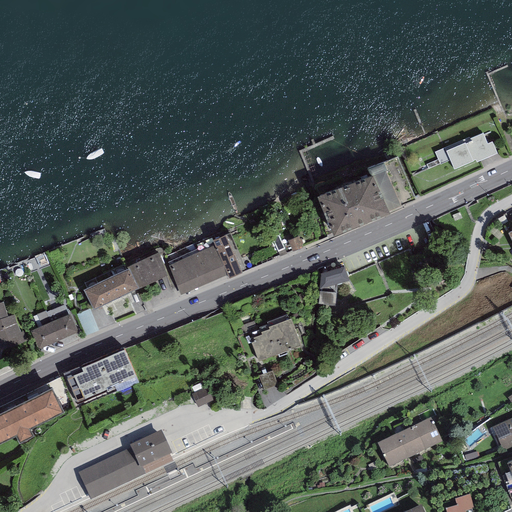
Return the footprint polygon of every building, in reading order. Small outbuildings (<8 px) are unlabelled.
[(487,144),(482,134),(470,139),(469,137),(435,152),(440,165),(450,161),(454,169),(474,160),(476,164),(497,155),(492,142),(487,144)] [(370,171),(318,192),(334,230),(361,219),(415,198),(397,154),(368,166),(370,171)] [(212,241),(214,246),(227,275),(228,279),(242,273),(226,235),(212,241)] [(299,236),(289,240),(293,252),(303,248),(299,236)] [(227,275),(214,246),(168,266),(181,295),(227,275)] [(127,267),(128,269),(138,289),(167,276),(159,253),(127,267)] [(344,267),(320,273),(319,289),(320,289),(318,305),(335,306),(337,285),(349,281),(344,267)] [(128,269),(84,290),(93,311),(138,289),(128,269)] [(3,302),(0,302),(0,344),(7,349),(27,342),(23,331),(20,332),(14,315),(8,317),(3,302)] [(50,321),(47,312),(40,315),(43,324),(50,321)] [(70,314),(50,323),(58,341),(78,333),(70,314)] [(291,318),(268,327),(269,330),(261,333),(262,335),(253,338),(254,342),(251,343),(258,361),(301,346),(291,318)] [(50,323),(31,331),(39,350),(58,341),(50,323)] [(125,350),(82,368),(83,371),(74,376),(74,377),(67,380),(77,402),(106,390),(107,392),(115,389),(117,392),(139,382),(125,350)] [(52,388),(0,413),(0,444),(16,437),(20,444),(34,437),(31,430),(64,414),(52,388)] [(206,388),(193,394),(198,405),(211,399),(206,388)] [(432,418),(415,426),(426,450),(443,442),(432,418)] [(511,420),(492,429),(502,451),(511,447),(511,420)] [(415,426),(397,435),(408,459),(426,450),(415,426)] [(170,455),(172,454),(161,430),(130,445),(131,448),(140,467),(143,466),(170,455)] [(397,435),(378,444),(389,469),(408,459),(397,435)] [(140,467),(131,448),(78,472),(91,499),(146,473),(143,466),(140,467)] [(173,462),(170,455),(143,466),(146,473),(173,462)] [(446,511),(464,511),(472,510),(469,499),(456,502),(457,508),(446,511)]
